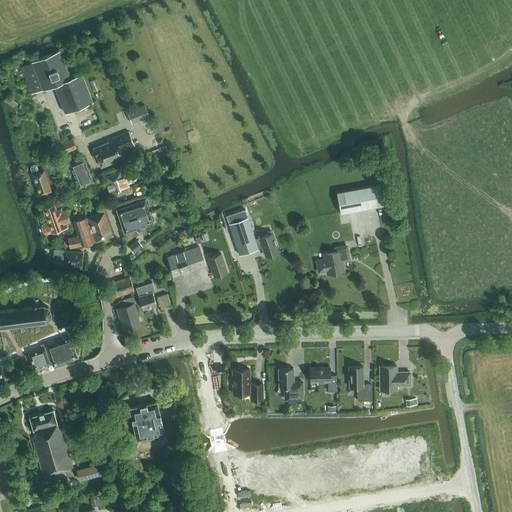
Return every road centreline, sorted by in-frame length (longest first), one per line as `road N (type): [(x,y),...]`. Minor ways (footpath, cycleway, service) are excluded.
road 1 (tertiary): [(197,338),(424,330),(445,339)]
road 2 (residential): [(116,358),(104,276),(122,240),(74,123)]
road 3 (residential): [(197,338),(236,511)]
road 4 (residential): [(321,511),(472,484)]
road 5 (unclassified): [(472,484),(445,339)]
road 6 (tertiary): [(0,397),(116,358)]
